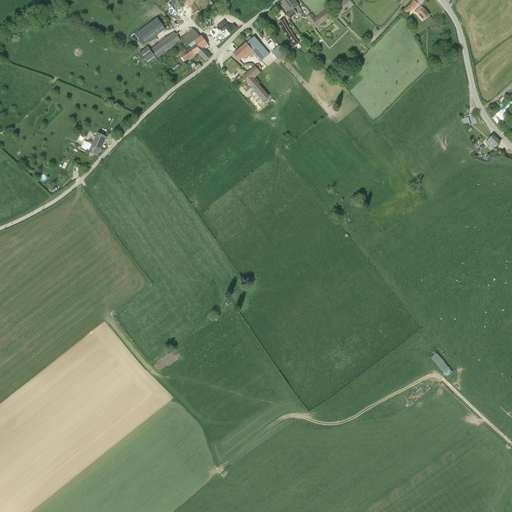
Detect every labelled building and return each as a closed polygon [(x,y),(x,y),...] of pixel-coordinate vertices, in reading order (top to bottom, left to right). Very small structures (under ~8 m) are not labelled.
[(293,0),(284,0),(281,3),(289,13),(285,16),(289,20),(300,12),(301,14),(303,13),(298,6),(293,0)] [(340,0),(333,5),(338,11),(350,2),(350,1),(351,0),(340,0)] [(403,10),(401,12),(409,25),(412,23),(406,14),(413,9),(419,0),(412,0),(412,1),(413,1),(409,6),(403,10)] [(421,7),(415,12),(417,14),(423,22),(429,16),(421,7)] [(312,14),(305,19),(314,30),(327,20),(326,19),(327,19),(332,15),(328,9),(315,18),(312,14)] [(157,18),(137,33),(145,45),(165,30),(165,29),(157,18)] [(283,20),(278,24),(285,35),(291,45),(294,48),(299,44),(293,36),(293,35),(290,30),(283,20)] [(263,23),(259,25),(263,35),(267,33),(263,23)] [(203,49),(208,45),(201,36),(200,37),(193,29),(192,30),(191,28),(186,32),(187,33),(179,39),(174,32),(149,50),(147,47),(139,53),(149,67),(182,43),(183,43),(186,47),(188,45),(191,48),(192,47),(196,54),(198,54),(206,62),(211,57),(204,51),(203,49)] [(236,53),(242,59),(248,54),(252,58),(255,55),(261,62),(269,55),(254,38),(252,39),(249,37),(246,40),(248,43),(236,53)] [(279,46),(271,52),(277,60),(285,53),(279,46)] [(180,57),(187,52),(183,47),(180,49),(180,50),(176,52),(178,54),(176,55),(175,54),(171,57),(175,61),(178,58),(180,57)] [(192,47),(191,48),(187,52),(180,57),(185,63),(196,54),(192,47)] [(194,64),(191,66),(194,71),(201,67),(199,63),(195,65),(194,64)] [(255,68),(243,78),(264,102),(269,97),(258,85),(260,84),(255,78),(260,73),(255,68)] [(511,103),(510,101),(491,119),(497,125),(502,122),(503,124),(508,119),(511,114),(511,103)] [(468,118),(460,120),(463,127),(470,126),(468,118)] [(84,142),(81,148),(89,152),(97,156),(106,138),(97,134),(92,145),(84,142)] [(492,136),(485,144),(494,153),(496,151),(494,148),(494,147),(495,148),(499,143),(492,136)] [(386,414),(402,409),(399,402),(384,407),(386,414)]
